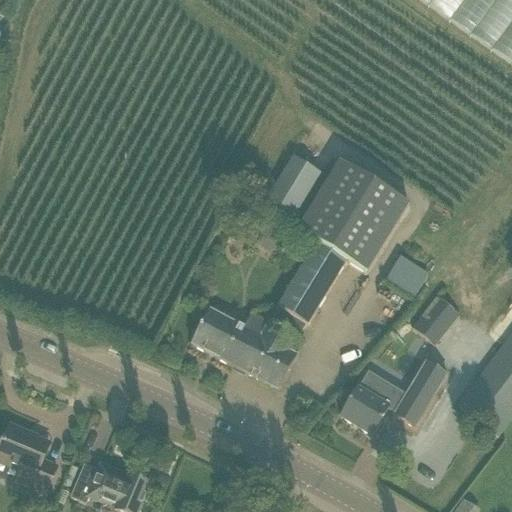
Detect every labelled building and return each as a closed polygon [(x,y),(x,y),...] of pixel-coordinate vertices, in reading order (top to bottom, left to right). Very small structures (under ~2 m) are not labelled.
[(511,66),(511,0),(416,0),(511,67),(511,66)] [(291,160),(260,212),(289,229),(320,177),(291,160)] [(297,234),(317,247),(346,265),(367,277),(409,209),(339,166),(297,234)] [(281,236),(255,220),(243,240),(270,256),(281,236)] [(278,310),(279,311),(306,327),(307,328),(346,265),(317,247),(278,310)] [(436,300),(411,331),(433,349),(459,319),(436,300)] [(306,327),(279,311),(270,324),(269,325),(251,316),(243,331),(209,313),(190,348),(278,393),(297,359),(290,356),(299,342),(297,341),(306,327)] [(511,337),(458,409),(498,439),(511,420),(511,337)] [(414,432),(435,398),(446,380),(447,379),(445,378),(427,367),(426,366),(425,368),(414,385),(406,399),(369,376),(359,392),(358,392),(340,421),(371,440),(388,412),(394,416),(393,419),(414,432)] [(43,464),(50,447),(27,438),(28,436),(9,428),(0,451),(0,465),(20,474),(16,484),(46,496),(57,470),(43,464)] [(83,472),(71,500),(85,507),(88,500),(104,507),(105,505),(116,509),(114,511),(139,511),(150,487),(129,478),(128,479),(100,467),(96,478),(83,472)]
